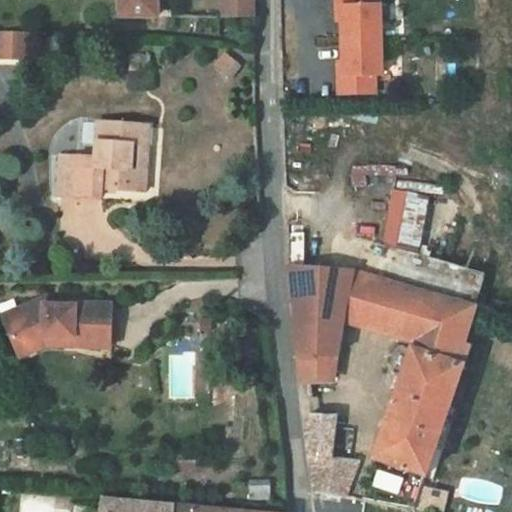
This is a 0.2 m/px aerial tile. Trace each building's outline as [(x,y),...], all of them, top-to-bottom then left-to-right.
[(221,0),(222,12),(250,11),(252,11),(251,0),(138,0),(139,13),(172,13),(171,0),(221,0)] [(339,0),(339,11),(344,11),(344,25),(343,66),(343,79),(338,79),(338,98),(374,99),(374,81),(381,81),(383,10),(375,10),(375,0),(339,0)] [(0,30),(0,59),(30,61),(31,31),(0,30)] [(222,50),(210,66),(228,80),(240,64),(222,50)] [(35,87),(35,61),(6,61),(6,88),(35,87)] [(137,62),(135,78),(161,80),(163,65),(137,62)] [(147,143),(155,145),(157,123),(105,117),(101,153),(67,149),(61,187),(104,194),(105,183),(126,186),(127,178),(141,180),(147,143)] [(141,180),(127,178),(126,186),(150,190),(155,145),(147,143),(141,180)] [(392,187),(376,244),(413,255),(430,198),(392,187)] [(289,263),(302,262),(302,232),(288,232),(289,263)] [(366,248),(355,281),(475,320),(486,287),(366,248)] [(344,277),(296,277),(307,392),(332,383),(341,335),(355,281),(344,277)] [(475,320),(355,281),(341,335),(408,353),(462,365),(475,320)] [(112,344),(112,300),(75,298),(75,302),(48,301),(49,293),(3,313),(18,346),(49,332),(74,333),(74,343),(112,344)] [(215,317),(205,317),(204,329),(214,330),(215,317)] [(74,343),(74,333),(49,332),(18,346),(22,355),(54,342),(74,343)] [(462,365),(408,353),(386,425),(440,441),(462,365)] [(337,412),(310,416),(317,489),(350,496),(353,470),(332,462),(337,412)] [(440,441),(386,425),(378,454),(375,461),(429,478),(440,441)] [(394,496),(398,481),(377,476),(373,491),(394,496)] [(421,509),(432,511),(445,511),(449,494),(427,488),(421,509)] [(172,511),(173,500),(106,492),(106,511),(172,511)] [(17,511),(69,511),(69,499),(17,498),(17,511)] [(172,511),(280,511),(211,505),(173,500),(172,511)]
